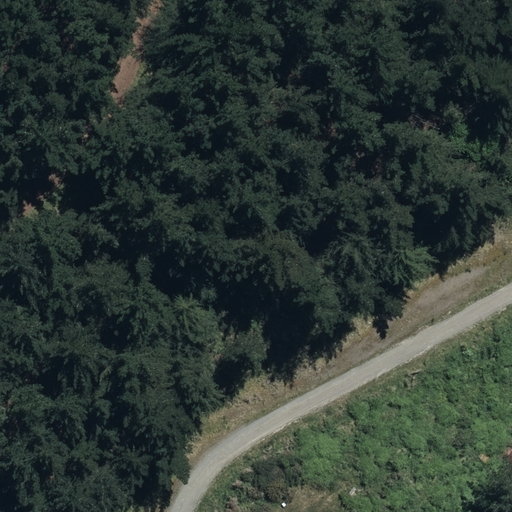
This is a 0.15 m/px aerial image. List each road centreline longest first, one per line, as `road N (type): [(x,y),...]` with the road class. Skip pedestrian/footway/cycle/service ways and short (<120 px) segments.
road 1 (track): [(511,285),(219,442),(187,480),(175,511)]
road 2 (track): [(0,217),(56,172),(102,113),(144,0)]
